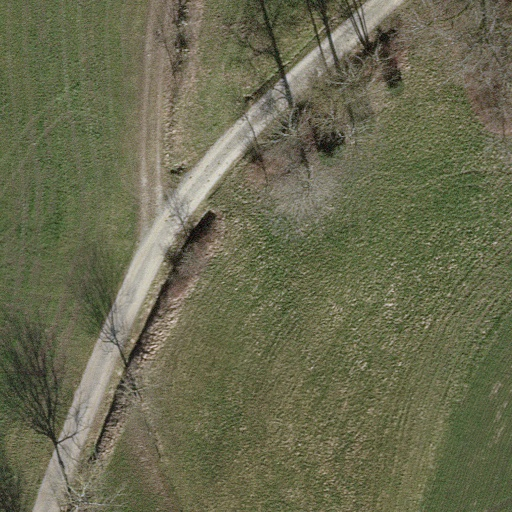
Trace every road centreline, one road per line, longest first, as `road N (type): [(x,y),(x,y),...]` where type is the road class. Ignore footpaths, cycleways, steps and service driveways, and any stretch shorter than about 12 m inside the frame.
road 1 (track): [(57,511),(157,247),(395,0)]
road 2 (track): [(157,247),(183,0)]
